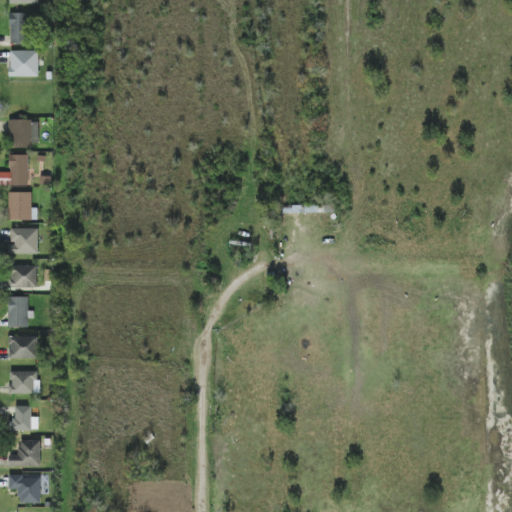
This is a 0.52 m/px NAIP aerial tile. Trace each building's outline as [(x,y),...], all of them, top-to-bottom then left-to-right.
[(10,43),(25,43),(25,13),(10,13),(10,43)] [(39,76),(39,51),(10,51),(10,77),(39,76)] [(38,147),(39,121),(10,120),(9,146),(38,147)] [(29,155),(10,154),(10,185),(28,186),(29,155)] [(32,192),(9,192),(9,220),(37,220),(37,208),(32,208),(32,192)] [(9,254),(38,254),(38,229),(11,229),(11,243),(9,243),(9,254)] [(37,266),(11,265),(11,288),(37,288),(37,266)] [(29,297),(8,297),(8,327),(29,327),(28,317),(29,317),(29,297)] [(37,336),(10,336),(9,359),(37,359),(37,336)] [(11,372),(11,385),(9,385),(9,394),(39,394),(39,371),(11,372)] [(32,406),(14,406),(14,430),(38,430),(38,417),(32,417),(32,406)] [(41,441),(19,440),(19,455),(9,455),(9,466),(40,466),(41,441)] [(19,504),(41,503),(41,475),(9,475),(9,489),(19,489),(19,504)]
